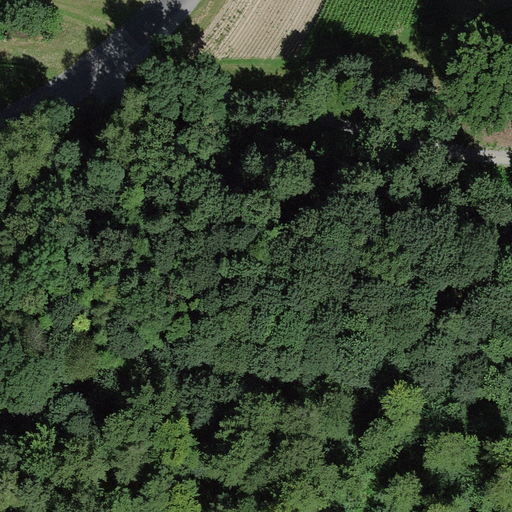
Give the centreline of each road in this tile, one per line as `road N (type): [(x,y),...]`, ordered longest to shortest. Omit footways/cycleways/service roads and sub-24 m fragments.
road 1 (track): [(511,137),(429,119),(194,98),(113,82)]
road 2 (residential): [(0,124),(93,67),(167,0)]
road 3 (track): [(0,472),(203,511)]
